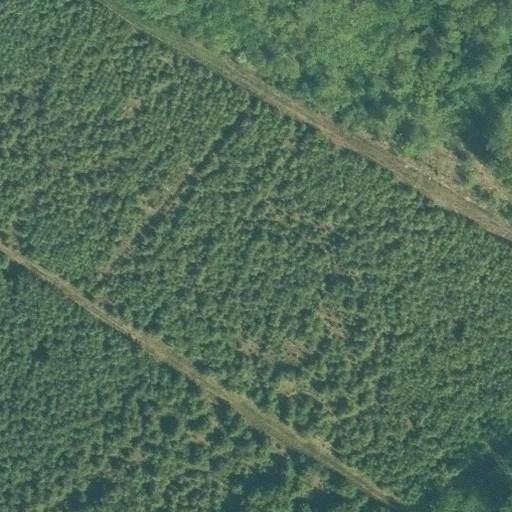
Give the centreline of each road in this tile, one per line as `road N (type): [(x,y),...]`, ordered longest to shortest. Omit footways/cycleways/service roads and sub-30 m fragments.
road 1 (track): [(116,0),(511,230),(511,432),(417,511)]
road 2 (track): [(393,511),(0,249)]
